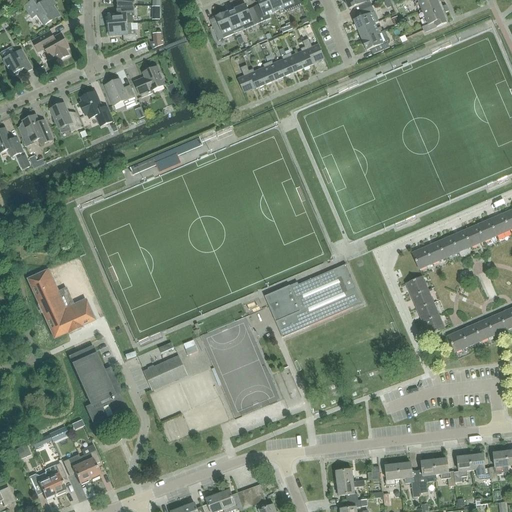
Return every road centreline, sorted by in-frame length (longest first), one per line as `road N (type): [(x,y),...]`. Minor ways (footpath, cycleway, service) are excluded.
road 1 (residential): [(438,390),(389,270),(397,250),(511,199)]
road 2 (residential): [(511,427),(281,454)]
road 3 (residential): [(281,454),(247,457),(138,499)]
